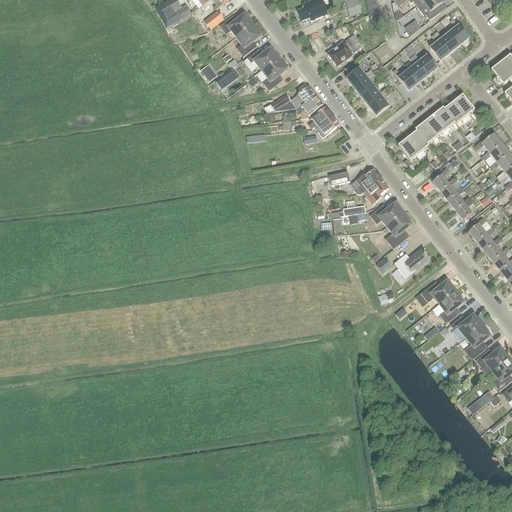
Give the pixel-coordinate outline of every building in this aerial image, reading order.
[(211,0),(211,1),(216,7),(213,9),(215,12),(224,5),(224,6),(228,3),(227,2),(230,0),(211,0)] [(308,20),(310,24),(328,16),(320,0),(316,0),(301,6),(303,10),(296,13),(300,24),(308,20)] [(355,0),(344,4),(349,19),(361,15),(355,0)] [(392,5),(394,15),(399,11),(398,9),(408,1),(406,0),(398,0),(394,3),(392,5)] [(442,5),(438,0),(427,0),(416,8),(423,18),(425,17),(429,22),(439,15),(435,10),(442,5)] [(180,22),(182,20),(191,14),(186,6),(174,13),(180,22)] [(204,24),(207,28),(210,32),(223,22),(217,14),(204,24)] [(231,33),(236,39),(252,27),(244,16),(234,23),(231,19),(219,28),(226,37),(231,33)] [(370,28),(381,26),(379,20),(369,23),(370,28)] [(448,35),(459,49),(468,41),(453,21),(450,24),(454,30),(448,35)] [(404,30),(409,37),(420,29),(415,22),(404,30)] [(261,38),(252,27),(236,39),(241,46),(236,50),(243,59),(255,50),(251,45),(261,38)] [(437,34),(434,36),(449,56),(459,49),(448,35),(442,40),(437,34)] [(449,56),(434,36),(431,39),(436,45),(429,50),(440,64),(449,56)] [(348,41),(343,45),(342,44),(326,56),(336,69),(352,57),(351,57),(357,52),(348,41)] [(416,55),(410,47),(405,51),(412,58),(416,55)] [(262,73),(278,61),(270,50),(261,57),(257,53),(247,60),(251,65),(253,63),(262,73)] [(226,64),(231,60),(228,56),(223,60),(226,64)] [(414,57),(412,59),(427,78),(437,71),(426,57),(419,63),(414,57)] [(503,87),(511,79),(511,60),(510,57),(491,72),(503,87)] [(413,67),(407,72),(417,86),(427,78),(412,59),(408,61),(413,67)] [(278,61),(262,73),(267,80),(262,84),(269,93),(281,84),(277,79),(286,72),(278,61)] [(348,75),(357,68),(354,64),(345,71),(348,75)] [(200,72),(209,84),(217,78),(208,66),(200,72)] [(352,90),(372,74),(370,72),(364,77),(358,70),(345,81),(352,90)] [(215,84),(221,92),(239,79),(232,71),(215,84)] [(408,93),(417,86),(407,72),(400,77),(396,71),(392,74),(408,93)] [(372,74),(352,90),(360,100),(374,89),(368,82),(375,77),(372,74)] [(260,82),(257,78),(248,84),(251,89),(260,82)] [(391,84),(387,79),(383,82),(387,88),(391,84)] [(296,112),(316,98),(308,88),(294,100),(290,103),(286,97),(269,107),(274,114),(295,111),(296,112)] [(374,89),(360,100),(367,109),(387,94),(385,91),(379,95),(374,89)] [(387,94),(367,109),(375,119),(388,108),(383,101),(389,97),(387,94)] [(453,104),(467,123),(471,120),(468,117),(474,112),(462,97),(453,104)] [(316,98),(296,112),(299,116),(304,112),(308,117),(322,106),(316,98)] [(467,123),(453,104),(444,111),(443,112),(454,125),(455,127),(461,122),(464,125),(467,123)] [(314,129),(315,131),(332,119),(324,109),(310,120),(313,123),(308,127),(311,132),(314,129)] [(443,112),(444,111),(443,110),(433,117),(448,135),(451,133),(448,129),(454,125),(443,112)] [(448,135),(433,117),(424,124),(436,139),(442,134),(444,138),(448,135)] [(322,140),(338,127),(332,119),(315,131),(322,140)] [(282,124),(283,132),(291,131),(290,123),(282,124)] [(417,133),(427,146),(432,141),(435,145),(439,143),(436,139),(424,124),(415,131),(416,133),(417,133)] [(417,133),(416,133),(407,140),(422,159),(425,156),(422,152),(428,148),(427,146),(417,133)] [(489,156),(501,146),(493,136),(481,145),(480,144),(472,150),(475,154),(482,148),(487,154),(489,156)] [(317,144),(316,140),(316,137),(303,139),(304,146),(317,144)] [(422,159),(407,140),(398,147),(410,162),(416,158),(419,161),(422,159)] [(509,156),(501,146),(489,156),(487,154),(480,160),(483,164),(490,158),(495,164),(496,166),(509,156)] [(511,169),(511,159),(509,156),(496,166),(495,164),(488,169),(491,173),(498,168),(503,174),(504,176),(511,169)] [(458,165),(454,161),(450,164),(453,169),(458,165)] [(511,185),(511,169),(504,176),(503,174),(496,179),(499,183),(506,178),(510,184),(511,186),(511,185)] [(448,187),(447,185),(442,179),(448,174),(445,171),(439,176),(440,178),(431,185),(439,194),(448,187)] [(354,183),(358,188),(353,192),(356,196),(361,196),(363,195),(381,181),(373,172),(364,179),(363,177),(354,183)] [(328,178),(331,188),(349,184),(347,174),(328,178)] [(456,196),(454,195),(450,189),(456,184),(453,180),(447,185),(448,187),(439,194),(447,204),(456,196)] [(381,181),(363,195),(372,206),(380,200),(379,197),(388,191),(381,181)] [(494,193),(490,189),(485,193),(489,198),(494,193)] [(456,196),(447,204),(454,213),(464,206),(462,204),(458,198),(464,194),(460,190),(454,195),(456,196)] [(483,209),(491,204),(487,198),(479,204),(483,209)] [(471,216),(467,210),(472,205),(468,199),(462,204),(464,206),(454,213),(462,223),(471,216)] [(386,229),(402,216),(394,205),(385,213),(381,208),(369,217),(376,226),(381,223),(386,229)] [(365,214),(364,207),(343,211),(344,217),(365,214)] [(402,216),(386,229),(392,236),(385,241),(393,251),(407,240),(402,234),(411,227),(402,216)] [(475,245),(486,236),(484,235),(490,230),(482,220),(475,226),(476,227),(467,235),(475,245)] [(490,230),(484,235),(486,236),(475,245),(483,255),(494,246),(492,244),(487,239),(493,234),(490,230)] [(483,255),(491,264),(501,256),(500,254),(495,248),(501,244),(498,240),(492,244),(494,246),(483,255)] [(506,250),(500,254),(501,256),(491,264),(499,274),(509,266),(508,264),(503,258),(509,254),(506,250)] [(429,261),(420,251),(407,261),(404,257),(393,266),(405,281),(415,272),(423,266),(422,265),(426,262),(427,263),(429,261)] [(384,261),(376,268),(382,276),(391,269),(384,261)] [(499,274),(507,284),(511,280),(511,269),(511,268),(511,267),(511,261),(508,264),(509,266),(499,274)] [(438,306),(455,293),(446,283),(437,290),(433,285),(421,296),(428,305),(433,300),(438,306)] [(455,293),(438,306),(444,313),(439,317),(446,326),(458,316),(454,312),(463,304),(455,293)] [(403,318),(399,313),(395,316),(399,321),(403,318)] [(465,340),(481,327),(473,316),(464,324),(460,319),(450,327),(454,332),(457,330),(465,340)] [(481,327),(465,340),(470,347),(464,352),(472,362),(485,351),(480,345),(490,338),(481,327)] [(433,338),(438,334),(435,329),(430,334),(433,338)] [(492,374),(508,361),(499,350),(490,357),(486,353),(475,362),(482,371),(486,367),(492,374)] [(511,365),(508,361),(492,374),(497,380),(492,384),(499,393),(511,384),(507,379),(511,374),(511,365)] [(511,387),(501,396),(508,404),(511,401),(511,387)] [(490,403),(494,400),(489,393),(480,400),(485,407),(490,403)] [(496,398),(494,400),(490,403),(494,408),(501,403),(496,398)] [(493,435),(505,425),(503,421),(490,431),(493,435)] [(495,442),(503,447),(507,442),(500,436),(495,442)]
